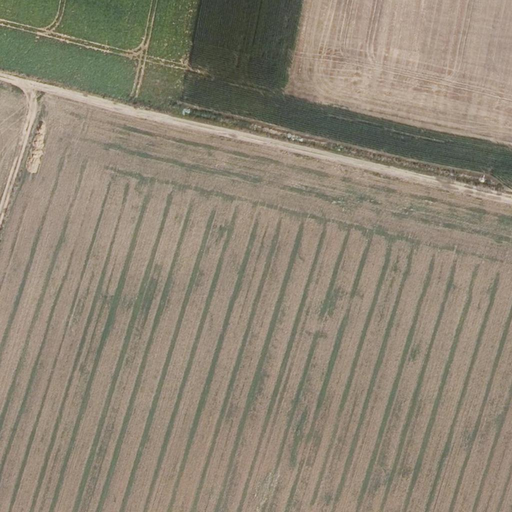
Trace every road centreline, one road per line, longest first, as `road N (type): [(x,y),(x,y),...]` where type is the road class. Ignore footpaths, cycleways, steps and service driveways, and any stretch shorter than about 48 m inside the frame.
road 1 (track): [(511,200),(24,82)]
road 2 (track): [(0,215),(33,107),(24,82)]
